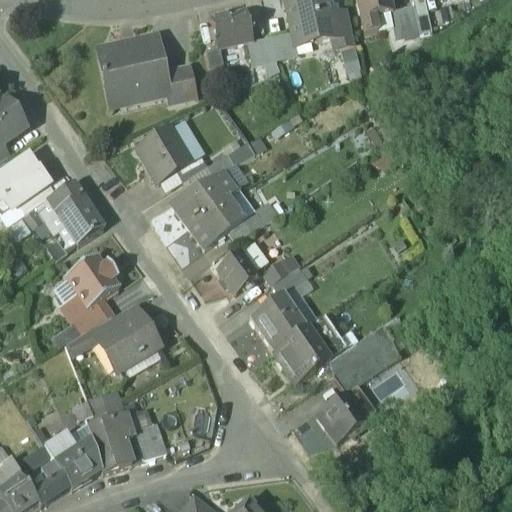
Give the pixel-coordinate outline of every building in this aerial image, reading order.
[(387,0),(354,0),(363,39),(377,36),(373,21),(388,18),(391,18),(391,17),(387,0)] [(299,6),(285,9),(292,45),(305,42),(314,48),(332,44),(334,44),(329,21),(326,4),(300,10),(299,6)] [(413,7),(418,39),(430,37),(424,5),(413,7)] [(412,12),(396,16),(403,43),(418,39),(412,12)] [(403,43),(396,16),(391,17),(391,18),(388,18),(394,45),(403,43)] [(245,18),(209,25),(215,55),(216,55),(251,48),(245,18)] [(329,21),(334,44),(332,44),(334,53),(353,49),(346,18),(329,21)] [(154,43),(97,55),(102,79),(101,79),(101,83),(103,82),(106,100),(129,95),(132,109),(166,102),(162,79),(154,43)] [(270,44),(255,46),(261,72),(275,70),(270,44)] [(354,51),(340,54),(344,77),(358,74),(354,51)] [(215,55),(204,57),(207,75),(219,72),(216,55),(215,55)] [(187,74),(162,79),(166,102),(168,110),(194,105),(187,74)] [(0,111),(0,152),(0,151),(0,146),(9,140),(12,144),(23,136),(4,109),(2,110),(0,111)] [(189,169),(168,135),(136,154),(157,189),(175,178),(175,177),(189,169)] [(246,149),(226,162),(232,173),(253,161),(246,149)] [(175,178),(181,188),(206,174),(199,164),(175,178)] [(26,166),(0,183),(0,206),(2,205),(9,216),(16,211),(45,191),(44,190),(36,179),(35,179),(26,166)] [(219,183),(170,210),(186,233),(225,205),(232,200),(219,183)] [(102,235),(72,189),(53,201),(44,207),(52,219),(54,218),(76,252),(102,235)] [(45,191),(16,211),(23,221),(40,209),(44,207),(53,201),(45,190),(44,190),(45,191)] [(254,217),(238,195),(232,200),(225,205),(241,227),(254,217)] [(225,205),(186,233),(202,255),(241,228),(241,227),(225,205)] [(254,217),(241,227),(241,228),(248,239),(274,221),(265,209),(254,217)] [(241,228),(226,239),(233,249),(248,239),(241,228)] [(239,258),(216,274),(234,300),(257,284),(239,258)] [(101,273),(94,263),(64,283),(87,316),(100,307),(116,296),(110,286),(116,282),(106,269),(101,273)] [(279,267),(262,279),(270,292),(288,280),(279,267)] [(288,280),(270,292),(277,302),(281,300),(282,301),(292,294),(305,286),(297,274),(288,280)] [(315,328),(292,294),(282,301),(295,320),(305,335),(315,328)] [(277,302),(261,314),(266,321),(253,330),(271,357),(301,337),(291,322),(295,320),(282,301),(281,300),(277,302)] [(111,324),(100,307),(87,316),(70,327),(80,342),(90,336),(111,324)] [(133,311),(114,322),(120,333),(139,322),(133,311)] [(413,316),(398,326),(403,336),(406,334),(419,326),(413,316)] [(305,335),(295,320),(291,322),(301,337),(305,335)] [(111,324),(90,336),(97,349),(102,346),(101,344),(120,333),(114,322),(111,324)] [(120,333),(101,344),(102,346),(97,349),(114,378),(157,353),(139,322),(120,333)] [(395,322),(381,332),(390,345),(403,336),(398,326),(395,322)] [(301,337),(271,357),(276,365),(279,363),(297,390),(314,379),(313,378),(328,368),(316,350),(328,342),(317,326),(315,328),(305,335),(301,337)] [(339,359),(332,364),(332,365),(340,377),(374,355),(390,345),(381,332),(381,331),(356,348),(339,359)] [(403,336),(390,345),(398,364),(415,352),(406,334),(403,336)] [(349,337),(332,349),(339,359),(356,348),(349,337)] [(328,342),(316,350),(328,368),(332,365),(332,364),(339,359),(332,349),(328,342)] [(390,345),(374,355),(385,372),(398,364),(390,345)] [(340,377),(332,382),(340,394),(357,382),(361,389),(385,372),(374,355),(340,377)] [(355,393),(345,399),(320,417),(329,429),(323,433),(335,450),(376,422),(355,393)] [(123,421),(116,399),(108,401),(112,414),(116,424),(123,421)] [(108,401),(85,409),(90,422),(112,414),(108,401)] [(85,408),(57,420),(64,434),(90,423),(90,422),(85,409),(85,408)] [(116,424),(107,427),(109,432),(88,439),(100,477),(101,480),(129,472),(122,448),(131,445),(123,421),(116,424)] [(155,429),(132,437),(141,468),(165,459),(155,429)] [(75,456),(53,470),(69,494),(70,497),(100,477),(90,446),(75,456)] [(69,447),(47,461),(49,463),(53,470),(75,456),(69,447)] [(47,461),(42,453),(37,456),(43,466),(49,463),(47,461)] [(0,455),(0,473),(9,468),(0,455)] [(37,456),(12,472),(19,484),(20,484),(23,489),(36,481),(31,474),(43,466),(37,456)] [(9,468),(0,473),(0,483),(2,485),(6,492),(19,484),(12,472),(9,468)] [(53,470),(39,479),(46,489),(30,499),(37,510),(38,511),(40,511),(69,494),(53,470)] [(6,492),(0,496),(0,507),(3,511),(34,511),(37,510),(30,499),(23,489),(20,484),(19,484),(6,492)]
